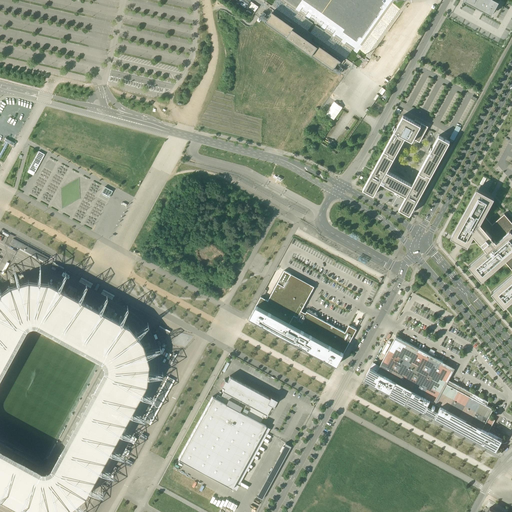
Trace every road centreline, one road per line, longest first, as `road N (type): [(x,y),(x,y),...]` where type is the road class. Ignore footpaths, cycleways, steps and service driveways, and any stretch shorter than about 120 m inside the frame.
road 1 (track): [(511,503),(0,224)]
road 2 (track): [(349,374),(0,183)]
road 3 (unclassified): [(274,511),(403,270)]
road 4 (track): [(206,0),(214,59),(208,78),(119,247)]
road 5 (unclassified): [(341,185),(448,0)]
road 6 (tertiary): [(511,65),(419,236)]
road 7 (tertiary): [(429,242),(511,85)]
road 8 (unclassified): [(196,139),(196,156),(245,170),(322,213)]
road 9 (tertiary): [(416,256),(511,367)]
road 10 (tertiary): [(511,343),(429,242)]
